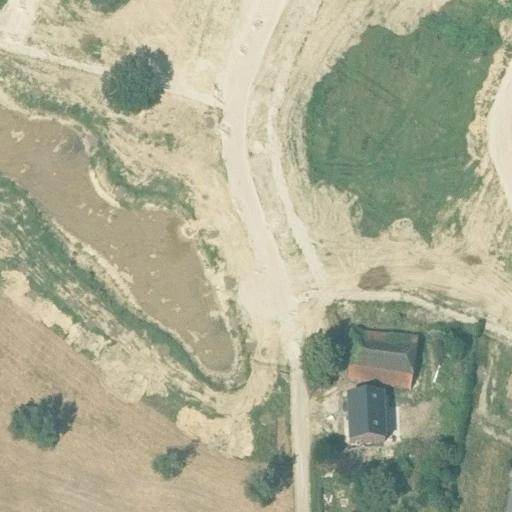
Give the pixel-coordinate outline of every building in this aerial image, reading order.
[(84,0),(48,0),(44,14),(72,24),(68,35),(93,44),(98,30),(90,27),(98,5),(84,0)] [(213,0),(175,0),(173,5),(187,11),(180,27),(218,44),(219,44),(228,21),(217,16),(223,4),(213,0)] [(335,0),(331,10),(371,27),(380,6),(389,10),(392,0),(335,0)] [(474,10),(465,31),(505,48),(511,31),(511,25),(490,15),(495,3),(487,0),(468,0),(466,6),(474,10)] [(331,10),(322,31),(346,42),(341,54),(364,65),(370,51),(362,48),(371,27),(331,10)] [(159,37),(150,56),(191,74),(197,62),(208,67),(218,44),(180,27),(173,43),(159,37)] [(447,47),(442,61),(465,71),(471,59),(495,70),(505,48),(465,31),(456,51),(447,47)] [(304,108),(302,131),(342,135),(343,117),(359,118),(361,98),(317,94),(315,109),(304,108)] [(446,113),(420,116),(422,130),(432,129),(435,153),(480,147),(477,122),(448,126),(446,113)] [(302,131),(299,155),(311,156),(310,170),(355,174),(356,154),(340,153),(342,135),(302,131)] [(439,176),(430,177),(431,191),(457,188),(455,175),(482,172),(479,148),(480,148),(480,147),(435,153),(436,153),(439,176)] [(333,219),(322,224),(330,245),(329,246),(330,246),(368,231),(368,230),(367,230),(354,198),(328,208),(333,219)] [(401,203),(392,207),(397,219),(406,215),(401,203)] [(406,215),(397,219),(402,231),(411,227),(406,215)] [(489,222),(463,232),(476,264),(475,265),(476,266),(511,250),(511,247),(504,228),(493,233),(489,222)] [(368,231),(330,246),(339,268),(350,264),(354,275),(382,264),(368,231)] [(511,250),(476,266),(489,299),(511,289),(511,250)] [(438,267),(429,271),(434,283),(443,279),(438,267)] [(443,279),(434,283),(439,295),(448,291),(443,279)] [(416,340),(353,335),(347,381),(410,391),(416,340)] [(350,444),(370,443),(385,443),(383,415),(382,398),(365,399),(366,416),(349,417),(350,444)]
